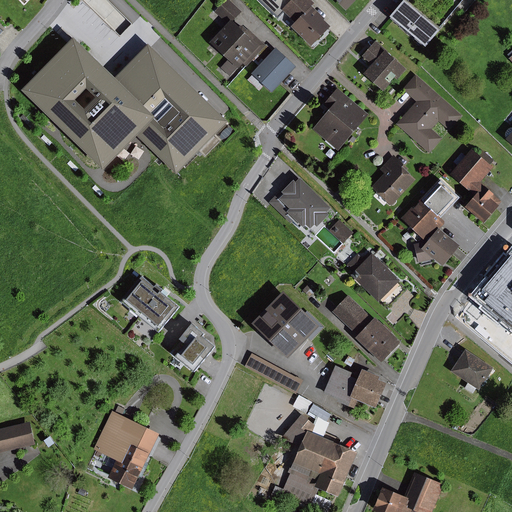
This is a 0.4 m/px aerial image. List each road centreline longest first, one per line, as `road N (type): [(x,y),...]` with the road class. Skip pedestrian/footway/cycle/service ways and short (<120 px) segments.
road 1 (residential): [(381,0),(267,133),(267,155),(201,269),(200,297),(225,332),(228,351),(147,511)]
road 2 (unclassified): [(355,511),(446,302),(511,222)]
